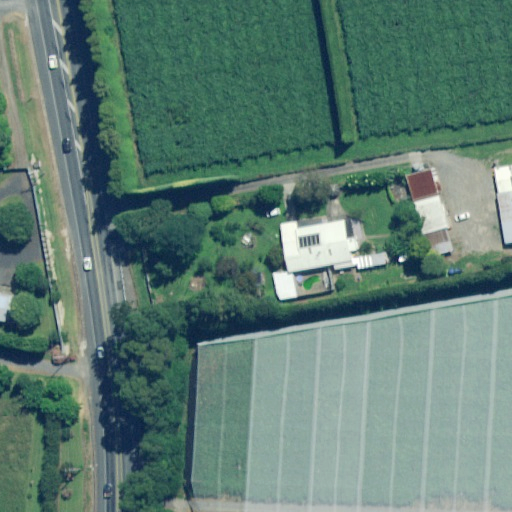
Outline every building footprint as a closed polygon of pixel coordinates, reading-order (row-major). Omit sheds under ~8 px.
[(511,165),(498,168),(508,243),(511,242),(511,165)] [(454,229),(439,170),(413,177),(428,236),(454,229)] [(296,229),(295,222),(283,224),(292,271),(328,265),(330,275),(333,288),(392,277),(388,252),(354,258),(353,251),(359,250),(357,237),(363,236),(359,217),(296,229)] [(454,251),(452,241),(436,245),(438,255),(454,251)] [(294,272),(274,272),(274,288),(294,289),(294,272)] [(0,320),(6,321),(11,296),(0,294),(0,320)]
